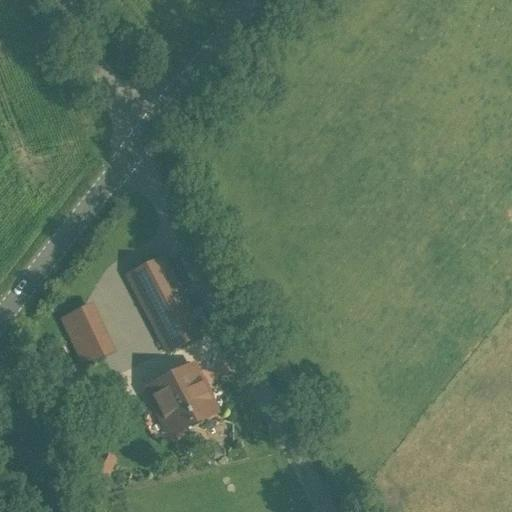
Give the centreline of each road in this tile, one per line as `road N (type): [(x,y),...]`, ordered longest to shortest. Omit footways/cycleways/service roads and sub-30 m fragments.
road 1 (unclassified): [(136,143),(326,511)]
road 2 (tertiary): [(136,143),(0,316)]
road 3 (tertiary): [(255,0),(136,143)]
road 4 (unclassified): [(61,0),(136,143)]
